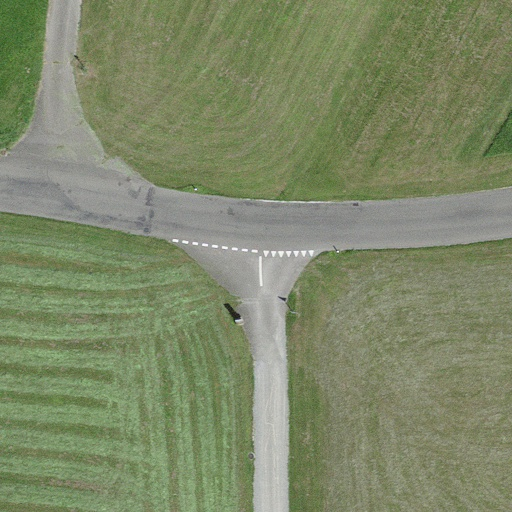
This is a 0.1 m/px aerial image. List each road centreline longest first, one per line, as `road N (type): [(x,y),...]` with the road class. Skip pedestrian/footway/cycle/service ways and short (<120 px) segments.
road 1 (residential): [(265,226),(272,511)]
road 2 (unclassified): [(265,226),(0,186)]
road 3 (unclassified): [(511,214),(265,226)]
road 4 (track): [(57,192),(70,0)]
